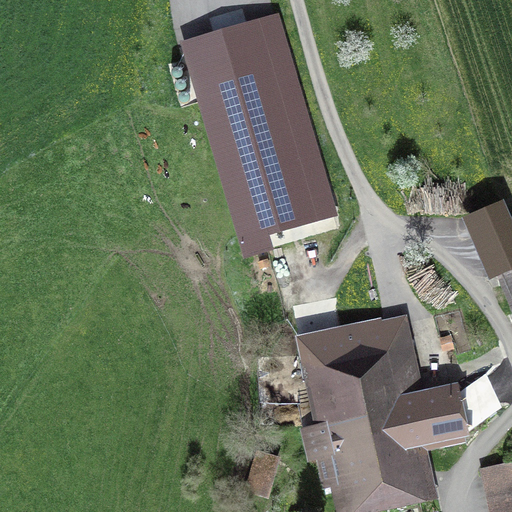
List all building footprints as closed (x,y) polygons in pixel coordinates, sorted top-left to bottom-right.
[(245,256),(268,249),(263,232),(333,212),(276,19),(184,46),(245,256)] [(511,271),(491,281),(511,327),(511,271)] [(413,511),(436,508),(427,456),(460,451),(449,391),(416,397),(402,322),(280,344),(310,511),(413,511)] [(252,508),(273,467),(253,457),(233,498),(252,508)] [(511,511),(511,487),(509,467),(477,472),(483,511),(511,511)]
